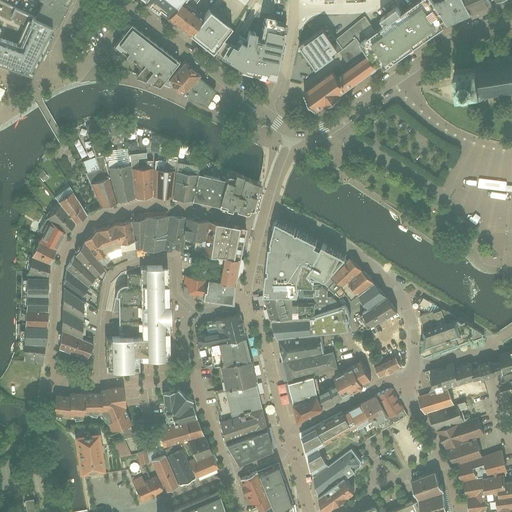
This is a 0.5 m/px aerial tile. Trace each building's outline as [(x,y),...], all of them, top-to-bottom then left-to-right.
[(32,15),(56,25),(67,0),(39,0),(32,15)] [(145,0),(165,14),(175,0),(145,0)] [(175,0),(165,14),(188,30),(200,16),(186,6),(189,2),(194,5),(197,0),(175,0)] [(212,0),(200,16),(188,30),(209,46),(218,36),(237,10),(224,0),(212,0)] [(365,56),(373,69),(378,66),(380,68),(446,24),(432,0),(420,0),(401,13),(398,7),(381,18),(385,23),(372,31),(356,42),(365,56)] [(432,0),(446,24),(470,10),(464,0),(432,0)] [(464,0),(470,10),(489,1),(488,0),(464,0)] [(0,64),(30,76),(56,25),(32,15),(0,1),(0,64)] [(209,46),(239,69),(275,76),(287,15),(261,10),(256,33),(251,32),(252,28),(244,26),(241,41),(235,37),(231,44),(218,36),(209,46)] [(364,18),(334,39),(338,45),(339,48),(353,38),(356,42),(372,31),(364,18)] [(176,58),(131,23),(113,45),(140,65),(135,72),(160,82),(176,58)] [(325,26),(297,45),(313,69),(333,55),(330,51),(338,45),(334,39),(325,26)] [(511,54),(510,55),(509,52),(507,52),(508,55),(496,58),(495,54),(493,55),(494,58),(479,60),(476,57),(473,59),(477,63),(477,66),(454,70),(456,78),(455,78),(456,82),(456,85),(457,85),(458,93),(477,90),(477,91),(476,93),(476,96),(479,98),(484,97),(484,94),(499,92),(499,96),(501,96),(501,92),(509,90),(510,98),(511,97),(511,54)] [(329,71),(303,89),(316,108),(373,69),(365,56),(333,77),(329,71)] [(197,73),(176,58),(160,82),(183,93),(197,73)] [(216,87),(197,73),(183,93),(205,104),(216,87)] [(117,201),(109,170),(105,155),(85,161),(89,172),(86,174),(102,207),(117,201)] [(189,200),(193,174),(194,166),(174,162),(173,170),(170,197),(189,200)] [(135,197),(133,169),(133,164),(109,170),(117,201),(135,197)] [(152,196),(153,169),(133,169),(135,197),(152,196)] [(170,197),(173,170),(153,169),(152,196),(170,197)] [(258,185),(227,172),(224,181),(216,206),(248,215),(258,185)] [(216,206),(224,181),(193,174),(189,200),(216,206)] [(352,190),(350,191),(349,193),(350,195),(352,197),(379,213),(381,213),(383,213),(384,212),(384,210),(384,208),(383,207),(356,190),(353,190),(352,190)] [(85,213),(71,191),(57,202),(60,206),(74,222),(85,213)] [(74,222),(60,206),(46,218),(51,222),(63,232),(74,222)] [(148,216),(131,219),(132,249),(146,248),(148,216)] [(167,216),(148,216),(146,248),(163,246),(164,239),(167,216)] [(183,217),(167,216),(164,239),(180,240),(180,237),(183,217)] [(205,219),(183,217),(180,237),(201,240),(205,219)] [(94,229),(81,243),(101,266),(110,258),(119,252),(132,249),(131,219),(110,222),(94,229)] [(243,226),(205,219),(201,240),(199,252),(221,256),(237,259),(243,226)] [(63,232),(51,222),(40,240),(54,248),(63,232)] [(264,293),(267,293),(303,293),(303,285),(322,285),(330,275),(349,257),(321,244),(319,247),(314,244),(315,242),(295,232),(294,234),(291,232),(292,231),(273,223),(270,237),(271,237),(271,240),(269,240),(266,264),(268,264),(267,268),(266,268),(264,293)] [(50,263),(54,248),(40,240),(38,240),(30,258),(50,263)] [(81,243),(73,255),(93,275),(101,266),(81,243)] [(73,255),(65,268),(86,286),(93,275),(73,255)] [(235,283),(237,259),(221,256),(218,280),(235,283)] [(363,271),(349,257),(330,275),(343,289),(363,271)] [(47,277),(50,263),(30,258),(27,274),(47,277)] [(168,358),(167,264),(138,265),(139,272),(126,272),(126,285),(123,285),(121,285),(119,286),(118,287),(117,288),(116,291),(115,293),(116,297),(118,297),(118,336),(104,336),(105,369),(137,368),(137,358),(168,358)] [(65,268),(62,287),(82,299),(86,286),(65,268)] [(373,282),(363,271),(343,289),(353,299),(356,296),(373,282)] [(47,277),(27,274),(25,292),(45,295),(47,277)] [(184,276),(182,297),(198,299),(199,290),(201,291),(203,278),(184,276)] [(232,304),(235,283),(218,280),(203,278),(201,291),(199,290),(198,299),(232,304)] [(373,282),(356,296),(365,309),(384,297),(373,282)] [(303,293),(267,293),(273,316),(310,314),(342,304),(322,285),(303,285),(303,293)] [(62,287),(61,308),(80,316),(82,299),(62,287)] [(45,308),(45,295),(25,292),(24,308),(45,308)] [(394,311),(384,297),(365,309),(360,313),(369,327),(394,311)] [(418,352),(424,355),(476,337),(477,333),(426,298),(413,302),(416,312),(420,312),(426,310),(427,312),(418,316),(422,329),(420,330),(418,352)] [(310,314),(273,316),(276,337),(322,332),(349,329),(347,324),(352,322),(348,305),(342,304),(310,314)] [(44,327),(45,308),(24,308),(24,325),(44,327)] [(61,308),(60,330),(78,336),(80,316),(61,308)] [(197,344),(244,337),(238,315),(211,319),(205,320),(200,323),(196,328),(195,333),(197,344)] [(44,327),(24,325),(22,342),(24,342),(42,344),(44,327)] [(60,330),(59,348),(84,358),(89,342),(78,336),(60,330)] [(322,332),(276,337),(282,360),(313,352),(326,350),(322,332)] [(217,365),(248,358),(244,337),(197,344),(199,357),(212,354),(214,366),(217,365)] [(41,364),(42,344),(24,342),(23,352),(26,353),(25,362),(41,364)] [(313,352),(282,360),(287,382),(312,375),(323,372),(334,367),(331,353),(314,357),(313,352)] [(380,362),(375,364),(380,375),(401,365),(396,354),(380,362)] [(484,362),(473,365),(477,381),(491,378),(498,376),(498,380),(511,375),(511,362),(507,358),(503,356),(484,362)] [(224,390),(255,384),(248,358),(217,365),(224,390)] [(335,383),(341,395),(361,385),(360,382),(368,378),(360,361),(348,367),(349,369),(332,377),(335,383)] [(428,374),(429,393),(447,387),(477,381),(473,365),(454,371),(452,366),(428,374)] [(312,375),(287,382),(292,404),(315,393),(312,375)] [(511,375),(498,380),(502,392),(511,390),(511,393),(511,375)] [(335,383),(315,393),(322,405),(341,395),(335,383)] [(230,416),(260,406),(255,384),(224,390),(230,416)] [(392,387),(378,395),(389,416),(403,409),(392,387)] [(419,396),(426,413),(453,404),(447,387),(429,393),(419,396)] [(104,415),(112,435),(120,432),(123,441),(134,437),(130,428),(131,427),(121,409),(124,408),(123,389),(96,392),(96,395),(71,396),(71,398),(57,397),(52,416),(63,418),(72,419),(82,420),(83,416),(104,415)] [(175,392),(162,394),(168,428),(197,419),(192,404),(189,404),(191,401),(175,392)] [(315,393),(292,404),(295,419),(322,405),(315,393)] [(389,416),(378,395),(364,402),(379,431),(393,424),(389,416)] [(379,431),(364,402),(349,409),(356,423),(364,439),(379,431)] [(429,414),(437,429),(466,420),(461,408),(467,407),(465,402),(429,414)] [(223,441),(265,426),(260,406),(230,416),(217,420),(223,441)] [(364,439),(356,423),(349,409),(300,436),(311,473),(352,446),(364,439)] [(403,409),(389,416),(393,424),(405,418),(407,417),(403,409)] [(437,429),(446,448),(476,437),(484,434),(477,416),(466,420),(437,429)] [(203,438),(197,419),(168,428),(158,431),(161,438),(164,449),(187,442),(203,438)] [(223,441),(237,465),(273,450),(265,426),(223,441)] [(158,431),(134,437),(136,444),(161,438),(158,431)] [(101,434),(77,437),(81,473),(106,470),(101,434)] [(446,448),(456,465),(482,456),(476,437),(446,448)] [(195,463),(211,457),(203,438),(187,442),(195,463)] [(352,446),(311,473),(318,494),(344,475),(363,461),(352,446)] [(456,465),(464,479),(505,471),(501,448),(482,456),(456,465)] [(180,488),(167,456),(164,451),(149,454),(151,463),(158,479),(164,494),(180,488)] [(189,465),(182,451),(167,456),(180,488),(195,481),(189,465)] [(149,454),(137,457),(140,465),(151,463),(149,454)] [(217,472),(211,457),(195,463),(189,465),(195,481),(217,472)] [(267,507),(269,511),(274,511),(292,502),(279,463),(253,474),(267,507)] [(446,511),(442,488),(435,470),(412,479),(420,500),(422,511),(446,511)] [(505,471),(464,479),(469,511),(511,511),(511,475),(506,476),(505,471)] [(253,474),(240,480),(251,505),(255,503),(259,511),(267,507),(253,474)] [(344,475),(318,494),(322,511),(354,491),(344,475)] [(145,480),(133,485),(141,504),(164,494),(158,479),(146,484),(145,480)] [(167,511),(225,511),(218,490),(167,511)] [(24,499),(25,511),(33,510),(33,498),(24,499)] [(389,511),(422,511),(420,500),(389,511)] [(293,511),(292,502),(274,511),(293,511)]
